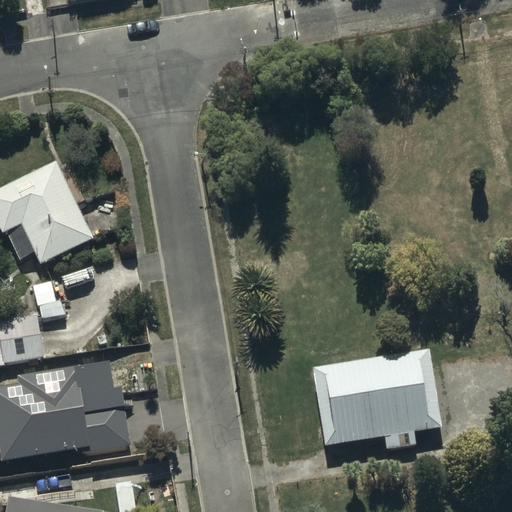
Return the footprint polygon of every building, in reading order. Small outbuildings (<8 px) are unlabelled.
[(78,211),(54,162),(0,188),(0,229),(2,233),(6,231),(20,259),(34,252),(41,266),(93,240),(86,225),(103,217),(95,202),(78,211)] [(52,281),(33,285),(41,319),(63,313),(60,300),(57,301),(52,281)] [(0,364),(44,357),(37,315),(0,320),(0,364)] [(445,440),(433,359),(413,362),(315,376),(326,455),(387,446),(389,459),(418,455),(417,444),(445,440)] [(128,452),(114,373),(0,393),(0,448),(5,475),(128,452)] [(93,511),(7,498),(4,511),(93,511)]
